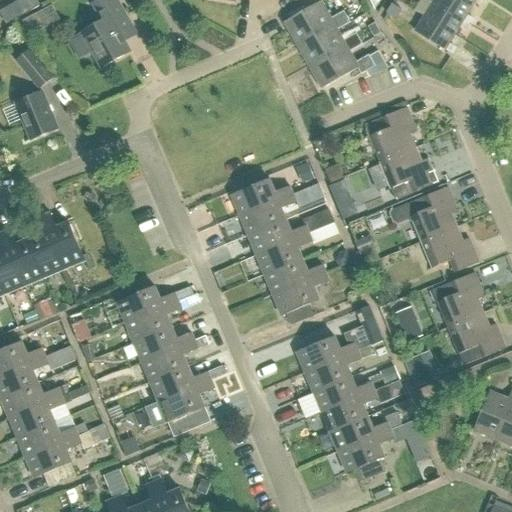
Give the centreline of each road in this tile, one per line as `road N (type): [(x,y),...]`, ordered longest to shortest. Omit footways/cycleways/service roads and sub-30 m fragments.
road 1 (residential): [(302,511),(146,140)]
road 2 (residential): [(146,140),(135,115),(138,96),(266,42)]
road 3 (residential): [(0,200),(146,140)]
road 4 (residential): [(328,127),(421,88),(437,87),(471,106)]
road 5 (residential): [(511,231),(469,131),(471,106)]
